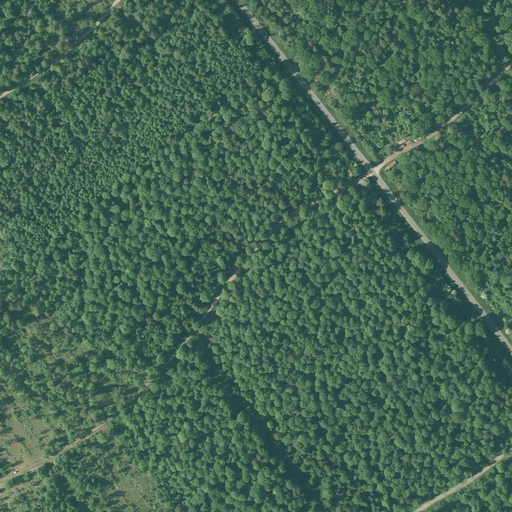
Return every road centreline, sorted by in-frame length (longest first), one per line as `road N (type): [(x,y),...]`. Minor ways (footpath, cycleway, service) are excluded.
road 1 (track): [(0,480),(55,454),(125,405),(284,218),(423,141),(511,64)]
road 2 (tertiary): [(511,351),(237,0)]
road 3 (track): [(333,511),(216,371),(198,325)]
road 4 (track): [(0,96),(62,54),(119,0)]
